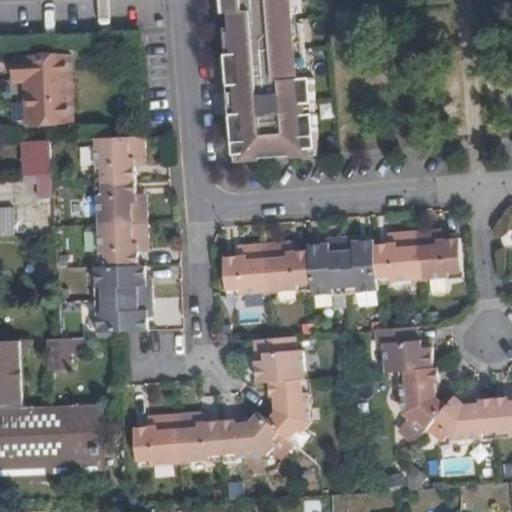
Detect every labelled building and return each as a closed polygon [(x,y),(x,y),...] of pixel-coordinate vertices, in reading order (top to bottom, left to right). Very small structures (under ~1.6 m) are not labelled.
[(511,0),(227,0),(228,14),(236,14),(237,29),(239,54),(232,55),(234,86),(242,86),(243,94),(244,106),(245,116),(237,116),(240,156),(249,156),(249,161),(318,155),(317,151),(326,150),(323,113),(315,114),(314,104),(322,103),(319,78),(307,78),(307,74),(302,24),(301,12),(300,0),(511,0)] [(309,0),(300,0),(301,12),(310,11),(309,0)] [(345,11),(346,30),(353,29),(353,18),(364,17),(363,10),(345,11)] [(302,24),(307,74),(315,73),(311,24),(302,24)] [(230,30),(232,55),(239,54),(237,29),(230,30)] [(29,82),(29,91),(40,91),(41,88),(76,87),(75,54),(18,56),(18,82),(29,82)] [(40,91),(29,91),(30,123),(77,121),(76,87),(41,88),(40,91)] [(236,106),(244,106),(243,94),(235,95),(236,106)] [(315,114),(323,113),(322,103),(314,104),(315,114)] [(147,158),(147,136),(121,137),(104,138),(105,145),(99,145),(100,167),(106,167),(106,181),(139,180),(138,166),(137,158),(147,158)] [(32,174),(52,174),(50,140),(30,141),(32,174)] [(139,180),(106,181),(106,195),(100,196),(102,217),(107,217),(107,225),(150,222),(149,201),(140,202),(139,195),(139,180)] [(0,206),(0,236),(14,236),(13,206),(0,206)] [(109,251),(109,266),(141,264),(140,250),(140,243),(151,242),(150,222),(107,225),(107,230),(102,230),(102,252),(109,251)] [(440,239),(448,238),(447,227),(439,228),(440,239)] [(418,229),(420,273),(427,273),(428,280),(450,277),(450,270),(465,269),(462,237),(448,238),(440,239),(439,228),(418,229)] [(416,273),(420,273),(418,229),(397,231),(397,243),(390,243),(376,244),(378,277),(392,276),(393,282),(416,281),(416,273)] [(379,290),(378,277),(376,244),(376,239),(363,240),(357,241),(356,235),(343,236),(346,286),(359,285),(359,291),(379,290)] [(335,287),(346,286),(343,236),(331,237),(331,243),(323,244),(311,245),(311,249),(314,282),(315,294),(335,293),(335,287)] [(288,251),(297,250),(297,240),(289,241),(288,251)] [(301,283),(314,282),(311,249),(297,250),(288,251),(289,241),(268,242),(271,286),(277,285),(277,291),(301,289),(301,283)] [(266,286),(271,286),(268,242),(247,244),(247,254),(240,255),(227,256),(229,289),(244,288),(245,294),(266,292),(266,286)] [(55,281),(55,262),(39,263),(40,281),(55,281)] [(104,287),(104,298),(154,295),(154,285),(148,285),(148,278),(147,263),(141,264),(109,266),(99,267),(99,287),(104,287)] [(106,336),(118,336),(118,330),(149,327),(149,315),(149,308),(155,308),(154,295),(104,298),(104,311),(100,311),(100,329),(106,329),(106,336)] [(348,298),(335,299),(335,309),(348,307),(348,298)] [(271,324),(262,325),(263,336),(272,335),(271,324)] [(410,374),(439,372),(438,351),(428,351),(428,345),(423,345),(422,332),(381,334),(381,348),(389,347),(390,368),(396,369),(396,374),(410,374)] [(73,338),(62,339),(49,339),(51,371),(75,371),(73,338)] [(301,436),(303,432),(310,424),(308,394),(301,394),(301,376),(306,375),(303,351),(297,352),(296,339),(255,343),(256,355),(264,355),(265,362),(257,363),(259,384),(270,383),(271,398),(277,398),(278,412),(267,422),(279,433),(289,439),(295,431),(301,436)] [(0,407),(24,406),(24,352),(24,340),(0,341),(0,407)] [(24,340),(24,352),(33,353),(32,340),(24,340)] [(264,355),(256,355),(257,363),(265,362),(264,355)] [(440,420),(451,408),(440,399),(439,385),(443,385),(442,371),(439,372),(410,374),(410,389),(405,389),(407,415),(416,424),(420,427),(424,423),(433,429),(440,420)] [(499,433),(496,400),(482,402),(482,406),(469,407),(464,403),(459,398),(451,408),(440,420),(450,428),(447,433),(450,436),(457,442),(485,440),(485,439),(485,434),(499,433)] [(511,402),(510,403),(509,399),(496,400),(499,433),(511,432),(511,402)] [(0,463),(85,460),(82,404),(24,406),(0,407),(0,463)] [(198,421),(207,421),(206,411),(198,412),(198,421)] [(209,455),(221,454),(219,420),(207,421),(198,421),(198,412),(176,414),(178,456),(185,456),(186,460),(209,459),(209,455)] [(175,456),(178,456),(176,414),(156,416),(156,424),(149,425),(137,426),(139,458),(151,458),(151,462),(174,461),(175,456)] [(270,442),(279,433),(267,422),(258,414),(247,425),(235,426),(234,420),(219,420),(221,454),(236,453),(237,458),(264,455),(270,448),(274,445),(270,442)] [(148,416),(149,425),(156,424),(156,416),(148,416)] [(450,428),(440,420),(433,429),(431,431),(443,442),(450,436),(447,433),(450,428)] [(431,431),(433,429),(424,423),(420,427),(416,424),(411,431),(422,441),(431,431)] [(308,437),(303,432),(301,436),(295,431),(289,439),(289,443),(297,449),(308,437)] [(289,443),(289,439),(279,433),(270,442),(274,445),(270,448),(277,453),(289,443)] [(0,483),(86,480),(85,460),(0,463),(0,483)] [(511,462),(503,463),(504,477),(511,476),(511,462)] [(428,476),(416,466),(409,474),(421,485),(428,476)] [(403,472),(385,474),(386,487),(404,485),(403,472)] [(241,489),(230,490),(231,501),(241,500),(241,489)] [(138,492),(129,493),(130,505),(139,504),(138,492)] [(257,500),(257,511),(269,511),(269,500),(257,500)]
